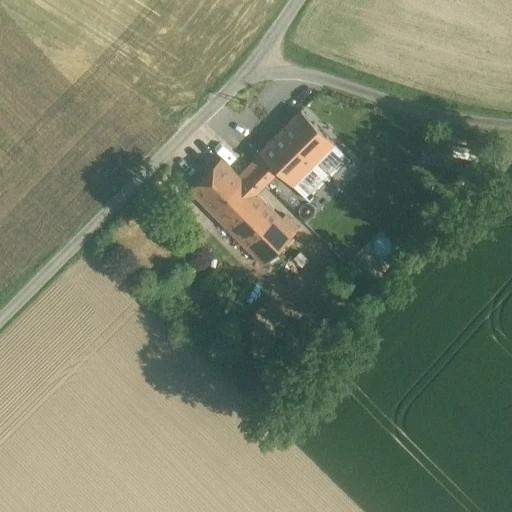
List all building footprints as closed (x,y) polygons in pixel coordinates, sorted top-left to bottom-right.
[(350,160),(301,110),(260,151),(262,152),(279,170),(309,201),(350,160)] [(471,166),(475,148),(456,144),(452,163),(471,166)] [(262,152),(240,175),(253,189),(259,195),(265,190),(262,187),(279,170),(262,152)] [(222,158),(190,190),(220,221),(253,189),(240,175),(222,158)] [(259,195),(253,189),(220,221),(263,264),(299,228),(286,214),(282,218),(259,195)]
